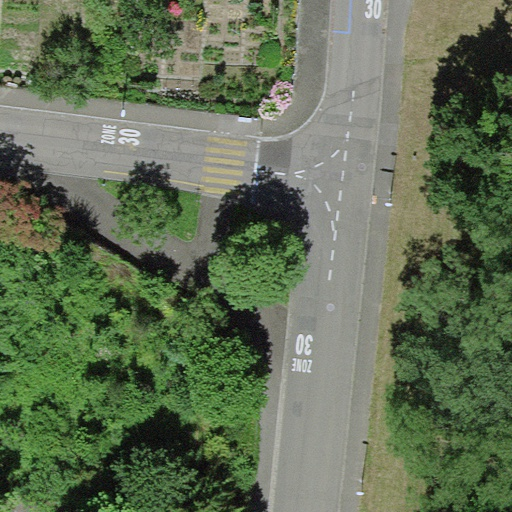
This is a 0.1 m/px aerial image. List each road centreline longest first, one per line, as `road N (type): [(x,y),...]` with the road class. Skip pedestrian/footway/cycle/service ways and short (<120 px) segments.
road 1 (unclassified): [(343,180),(0,139)]
road 2 (unclassified): [(343,180),(308,511)]
road 3 (residential): [(359,0),(343,180)]
